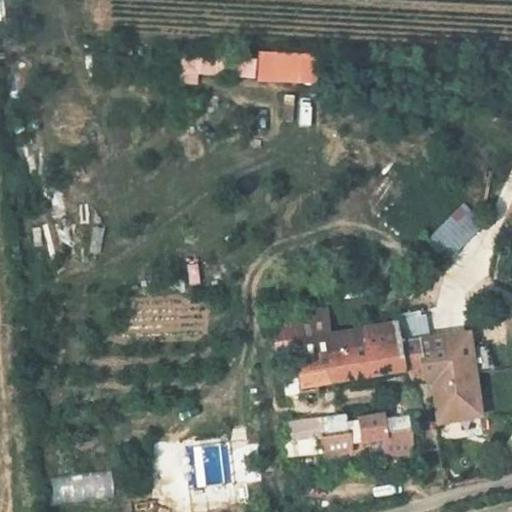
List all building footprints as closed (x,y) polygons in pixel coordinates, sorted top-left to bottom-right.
[(315,83),(316,53),(257,52),(256,83),(315,83)] [(255,64),(214,55),(211,71),(252,80),(255,64)] [(462,204),(425,239),(446,261),(482,226),(462,204)] [(326,312),(293,316),(296,340),(328,335),(326,312)] [(276,342),(296,340),(293,316),(273,318),(276,342)] [(400,345),(426,341),(422,316),(395,320),(396,325),(400,345)] [(400,345),(396,325),(364,329),(367,352),(356,353),(354,347),(344,348),(345,355),(333,357),(328,335),(296,340),(303,391),(318,389),(409,375),(411,381),(431,378),(439,423),(480,416),(468,335),(426,341),(400,345)] [(367,352),(364,329),(328,335),(333,357),(345,355),(344,348),(354,347),(356,353),(367,352)] [(363,422),(366,444),(384,441),(387,457),(414,453),(411,424),(385,428),(384,419),(363,422)] [(348,424),(351,446),(366,444),(363,422),(348,424)] [(511,460),(511,433),(501,454),(511,460)] [(220,442),(182,448),(189,489),(227,483),(220,442)] [(110,472),(51,475),(52,500),(111,497),(110,472)]
